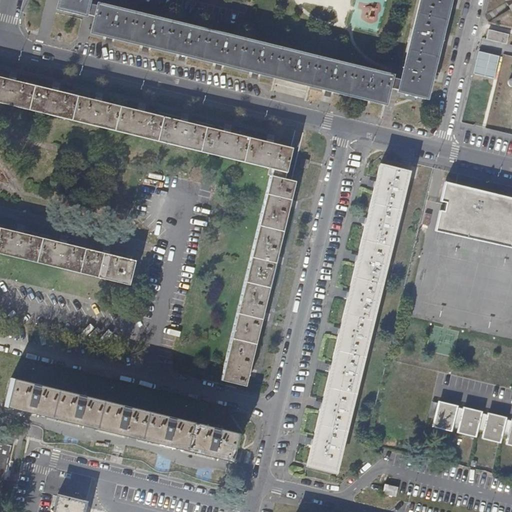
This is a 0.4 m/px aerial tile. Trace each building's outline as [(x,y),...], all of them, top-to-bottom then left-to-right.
[(369,72),(327,62),(324,61),(316,59),(222,36),(97,5),(97,7),(96,10),(86,8),(86,4),(87,0),(59,0),(58,8),(94,17),(91,32),(248,70),(383,104),(387,89),(404,93),(424,98),(433,60),(443,21),(447,0),(420,0),(400,80),(399,84),(389,82),(390,78),(390,77),(369,72)] [(509,46),(511,36),(491,31),(488,41),(509,46)] [(495,81),(500,59),(479,54),(474,76),(495,81)] [(15,81),(17,72),(10,70),(8,79),(15,81)] [(101,102),(94,100),(57,91),(51,90),(35,86),(15,81),(8,79),(0,77),(0,102),(14,106),(57,117),(106,129),(144,138),(192,150),(235,161),(271,169),(264,200),(257,228),(248,264),(242,292),(235,317),(228,348),(220,380),(245,386),(247,374),(249,368),(254,347),(261,319),(262,313),(269,285),(275,263),(276,256),(280,244),(289,207),(290,201),(295,182),(284,179),(291,149),(273,144),(265,142),(249,138),(228,133),(222,132),(204,127),(187,123),(180,121),(162,117),(144,112),(137,111),(101,102)] [(57,91),(60,83),(53,81),(51,90),(57,91)] [(101,102),(103,93),(96,92),(94,100),(101,102)] [(144,112),(146,103),(139,102),(137,111),(144,112)] [(187,123),(189,114),(182,112),(180,121),(187,123)] [(228,133),(230,124),(224,122),(222,132),(228,133)] [(273,144),(274,136),(267,134),(265,142),(273,144)] [(347,416),(352,395),(354,388),(356,378),(360,362),(367,333),(374,304),(381,274),(389,246),(395,219),(401,196),(401,193),(406,173),(394,170),(379,167),(376,180),(375,183),(368,213),(360,249),(353,277),(345,307),(338,337),(332,362),(329,377),(327,382),(322,403),(317,424),(312,446),(307,465),(318,467),(334,471),(337,459),(342,438),(347,416)] [(446,203),(444,212),(441,211),(439,211),(439,213),(438,215),(436,224),(434,231),(437,232),(446,234),(463,238),(488,243),(510,248),(511,248),(511,198),(491,194),(464,187),(454,185),(451,184),(445,182),(442,195),(440,202),(444,203),(446,203)] [(297,209),(298,202),(290,201),(289,207),(297,209)] [(24,234),(26,227),(18,225),(17,232),(24,234)] [(17,232),(2,229),(0,228),(0,253),(50,266),(128,285),(134,261),(109,256),(102,253),(73,246),(67,245),(60,243),(38,238),(24,234),(17,232)] [(67,245),(69,237),(62,235),(60,243),(67,245)] [(109,256),(111,248),(104,246),(102,253),(109,256)] [(283,265),(284,258),(276,256),(275,263),(283,265)] [(255,376),(257,370),(249,368),(247,374),(255,376)] [(183,420),(130,408),(78,395),(34,384),(11,379),(5,404),(52,416),(101,427),(143,437),(185,448),(220,456),(229,458),(235,433),(183,420)] [(451,430),(457,406),(440,402),(434,426),(451,430)] [(475,436),(481,412),(464,408),(458,432),(475,436)] [(500,443),(506,418),(489,414),(483,438),(500,443)] [(0,444),(0,494),(12,447),(0,444)] [(395,496),(396,488),(384,485),(382,493),(395,496)] [(81,511),(84,502),(75,500),(57,496),(53,511),(81,511)]
